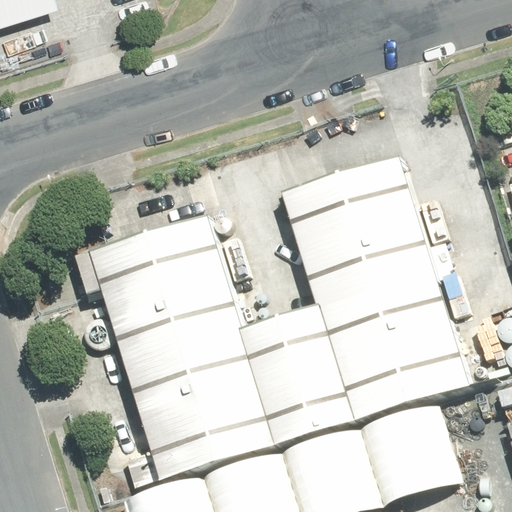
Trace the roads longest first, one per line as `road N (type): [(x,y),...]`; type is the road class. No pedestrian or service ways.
road 1 (unclassified): [(0,140),(314,39)]
road 2 (unclassified): [(314,39),(444,0)]
